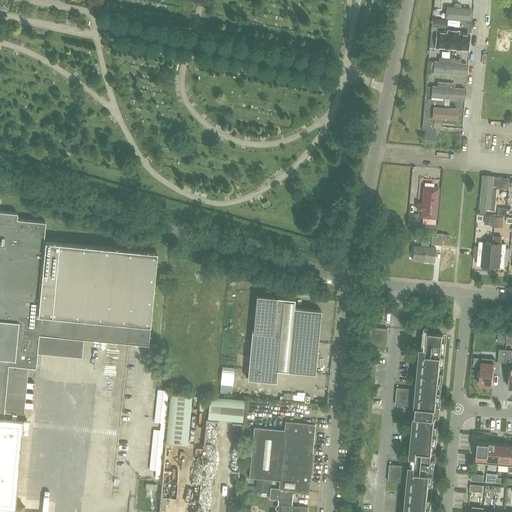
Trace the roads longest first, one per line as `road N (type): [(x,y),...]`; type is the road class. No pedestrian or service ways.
road 1 (unclassified): [(348,278),(0,180)]
road 2 (unclassified): [(326,511),(348,278)]
road 3 (residential): [(374,153),(405,0)]
road 4 (unclassified): [(348,278),(374,153)]
road 5 (residential): [(476,126),(488,0)]
